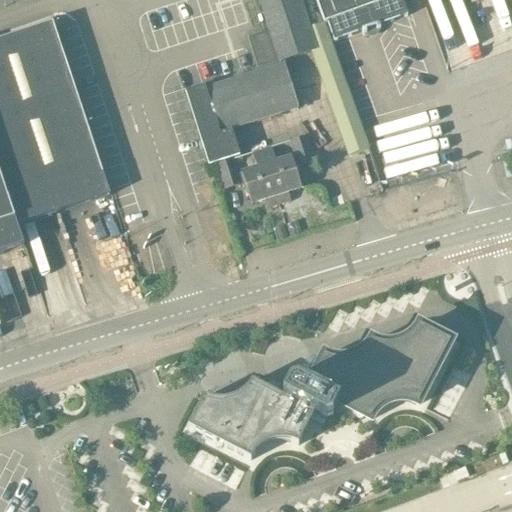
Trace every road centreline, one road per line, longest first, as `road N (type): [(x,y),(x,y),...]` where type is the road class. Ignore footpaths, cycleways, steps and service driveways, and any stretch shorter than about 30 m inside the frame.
road 1 (unclassified): [(0,369),(484,227)]
road 2 (unknown): [(484,227),(453,121),(456,111),(511,88)]
road 3 (unknown): [(130,328),(78,214)]
